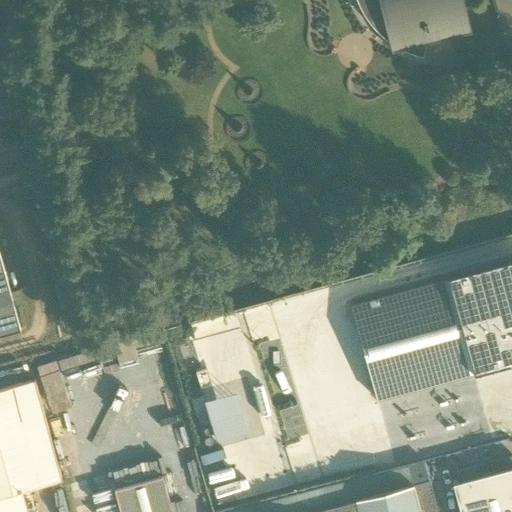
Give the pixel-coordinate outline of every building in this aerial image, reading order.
[(355,0),(359,9),(365,18),(371,27),(379,35),(388,42),(390,53),(401,50),(421,57),(424,45),(470,34),(461,0),(355,0)] [(511,260),(350,305),(376,400),(511,362),(511,260)] [(0,261),(0,335),(19,330),(0,261)] [(42,368),(49,393),(110,375),(103,350),(42,368)] [(28,365),(0,372),(0,380),(30,373),(28,365)] [(0,511),(27,511),(21,491),(61,480),(33,380),(0,389),(0,511)] [(69,455),(99,445),(89,411),(58,420),(69,455)] [(231,511),(227,511),(436,511),(423,461),(231,511)] [(511,511),(511,467),(452,484),(459,511),(511,511)] [(170,511),(161,477),(113,490),(119,511),(170,511)]
